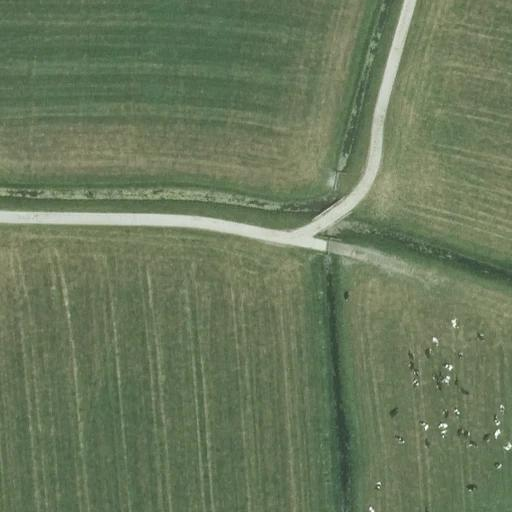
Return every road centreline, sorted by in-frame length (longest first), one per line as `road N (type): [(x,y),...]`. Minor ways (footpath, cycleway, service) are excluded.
road 1 (track): [(355,252),(188,221),(0,217)]
road 2 (track): [(410,0),(372,170),(349,204),(291,239)]
